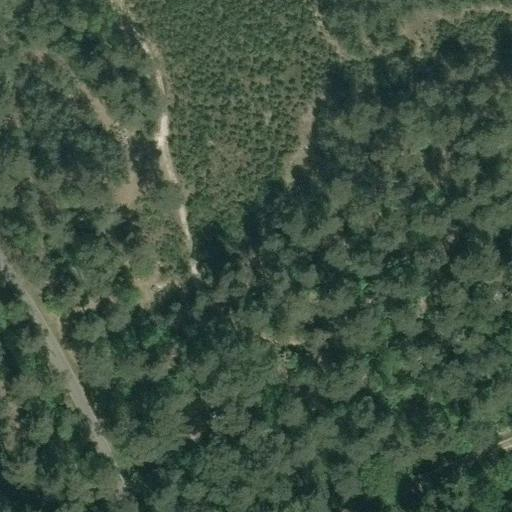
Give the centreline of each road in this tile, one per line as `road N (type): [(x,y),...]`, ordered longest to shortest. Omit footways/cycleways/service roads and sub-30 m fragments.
road 1 (unknown): [(125,511),(348,414),(511,258)]
road 2 (unclassified): [(127,511),(91,413),(0,251)]
road 3 (track): [(381,498),(511,442)]
